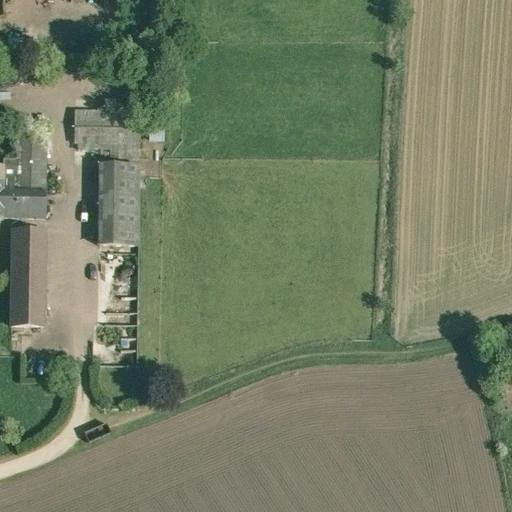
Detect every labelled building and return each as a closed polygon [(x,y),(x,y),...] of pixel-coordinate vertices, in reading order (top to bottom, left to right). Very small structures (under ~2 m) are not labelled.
[(78,13),(78,0),(60,0),(60,12),(78,13)] [(148,138),(163,138),(164,112),(149,111),(148,138)] [(118,160),(138,161),(139,113),(74,112),(74,145),(77,145),(77,151),(118,152),(118,160)] [(2,220),(45,221),(46,192),(45,192),(47,129),(16,128),(16,160),(3,160),(2,168),(0,167),(0,220),(2,221),(2,220)] [(158,177),(159,162),(142,162),(142,177),(158,177)] [(97,166),(97,249),(139,248),(139,166),(97,166)] [(10,329),(42,330),(44,233),(12,232),(10,329)] [(101,271),(104,314),(117,313),(117,301),(132,300),(130,269),(101,271)]
